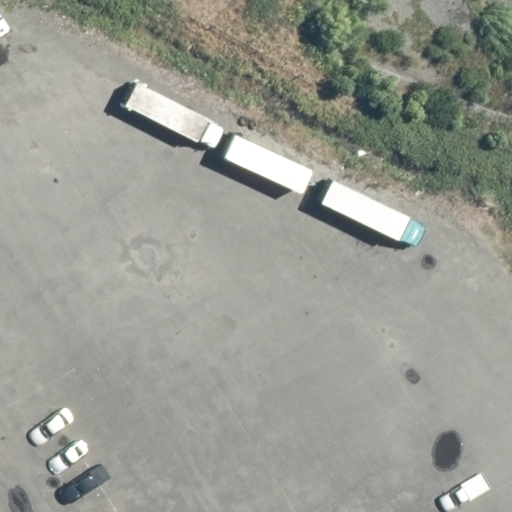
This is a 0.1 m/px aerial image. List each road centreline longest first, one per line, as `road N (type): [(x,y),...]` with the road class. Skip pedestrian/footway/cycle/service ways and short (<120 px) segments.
road 1 (unknown): [(143,365),(239,344),(310,374),(390,511)]
road 2 (unknown): [(143,365),(230,511)]
road 3 (unknown): [(0,435),(143,365)]
